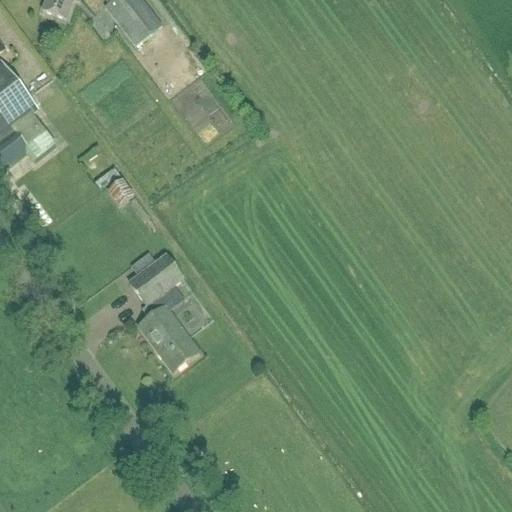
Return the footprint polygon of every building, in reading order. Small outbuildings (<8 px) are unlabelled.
[(66,23),(74,0),(48,0),(43,15),(66,23)] [(162,30),(138,0),(103,0),(109,8),(105,11),(105,12),(135,51),(162,30)] [(135,75),(144,87),(162,72),(152,61),(135,75)] [(0,67),(0,168),(5,175),(30,156),(37,165),(49,154),(56,150),(32,119),(37,116),(0,67)] [(150,97),(170,84),(164,74),(143,87),(150,97)] [(115,99),(122,95),(113,79),(105,84),(115,99)] [(178,95),(154,107),(161,121),(199,100),(193,89),(179,97),(178,95)] [(88,128),(114,164),(124,157),(98,121),(88,128)] [(226,170),(231,181),(245,175),(240,164),(226,170)] [(110,177),(94,189),(100,196),(115,184),(110,177)] [(119,213),(135,201),(123,185),(107,196),(119,213)] [(156,267),(149,258),(130,271),(138,281),(129,287),(147,311),(143,314),(150,324),(140,332),(173,377),(199,358),(166,313),(182,301),(174,291),(183,284),(166,260),(156,267)]
